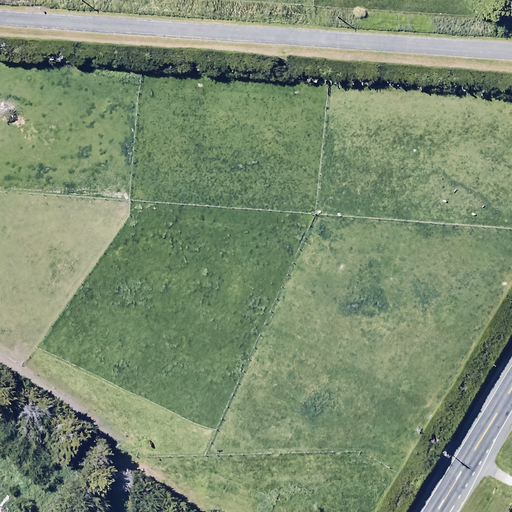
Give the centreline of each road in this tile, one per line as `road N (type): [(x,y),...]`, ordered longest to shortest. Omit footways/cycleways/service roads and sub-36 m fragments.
road 1 (unclassified): [(0,17),(511,51)]
road 2 (trunk): [(436,511),(511,387)]
